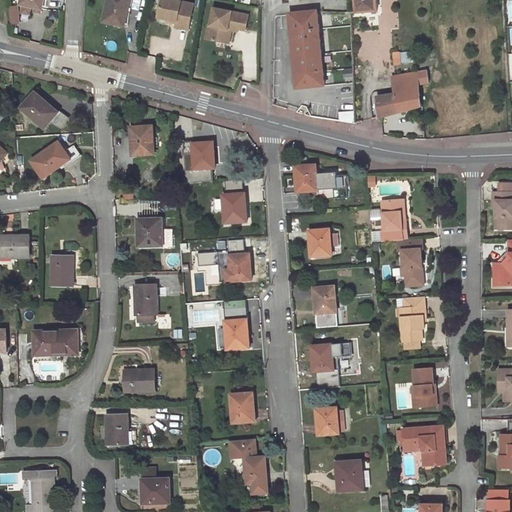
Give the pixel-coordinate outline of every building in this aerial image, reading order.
[(21,0),(21,5),(43,10),(44,0),(21,0)] [(125,26),(130,0),(108,0),(104,21),(125,26)] [(193,5),(169,0),(162,0),(158,18),(167,20),(171,21),(170,23),(176,24),(176,28),(188,31),(193,5)] [(376,0),(355,0),(357,12),(357,14),(378,12),(376,0)] [(17,7),(9,8),(10,24),(18,23),(17,7)] [(248,16),(214,9),(210,26),(208,26),(205,39),(225,43),(229,27),(237,29),(245,31),(248,16)] [(325,86),(318,12),(318,11),(290,14),(298,89),(325,86)] [(237,29),(229,27),(225,43),(229,44),(231,31),(237,33),(237,29)] [(402,65),(402,63),(401,52),(394,53),(395,65),(402,65)] [(414,66),(406,68),(402,68),(403,75),(415,72),(414,66)] [(427,70),(415,72),(403,75),(392,76),(394,94),(408,92),(421,89),(421,85),(429,83),(427,70)] [(422,106),(421,89),(408,92),(409,110),(422,106)] [(36,92),(22,108),(45,129),(51,122),(60,128),(63,126),(70,119),(61,112),(58,113),(36,92)] [(380,118),(409,110),(408,92),(394,94),(377,97),(380,118)] [(340,121),(356,122),(355,104),(338,105),(340,121)] [(154,126),(134,128),(135,134),(131,134),(132,147),(134,147),(134,156),(155,155),(154,126)] [(193,141),(184,142),(187,184),(213,182),(212,169),(213,169),(212,163),(215,163),(215,152),(215,143),(193,144),(193,141)] [(59,143),(32,162),(44,178),(71,160),(59,143)] [(0,162),(1,161),(3,164),(10,156),(0,147),(0,162)] [(296,175),(297,187),(300,187),(301,192),(318,191),(318,190),(317,175),(316,165),(297,167),(298,175),(296,175)] [(318,175),(317,175),(318,190),(319,190),(319,191),(347,189),(346,176),(337,176),(337,173),(318,174),(318,175)] [(244,216),(248,216),(247,203),(245,203),(244,194),(243,180),(225,181),(227,195),(224,195),(224,199),(225,209),(226,224),(245,222),(244,216)] [(496,209),(496,229),(511,229),(511,183),(499,184),(499,192),(493,192),(493,201),(496,201),(496,209)] [(135,191),(125,191),(125,199),(135,199),(135,191)] [(225,209),(224,199),(215,200),(216,210),(225,209)] [(382,231),(383,241),(398,240),(408,240),(407,221),(405,221),(402,221),(400,200),(382,201),(384,231),(382,231)] [(138,221),(139,230),(142,230),(142,237),(139,237),(139,247),(164,246),(163,240),(163,229),(163,220),(138,221)] [(310,240),(312,252),(315,251),(316,257),(332,255),(330,230),(311,231),(312,240),(310,240)] [(30,236),(0,236),(0,258),(30,258),(30,236)] [(423,239),(408,240),(398,240),(398,250),(402,250),(404,269),(404,270),(405,270),(406,276),(406,286),(424,285),(422,267),(420,267),(420,261),(422,261),(421,250),(423,250),(423,239)] [(235,241),(236,255),(249,254),(248,240),(235,241)] [(511,240),(510,240),(509,257),(504,263),(503,263),(494,263),(495,286),(511,285),(511,240)] [(504,263),(509,257),(506,253),(500,258),(504,263)] [(252,274),(251,263),(249,263),(249,254),(236,255),(229,256),(231,282),(249,280),(248,274),(252,274)] [(75,257),(54,256),(52,285),(74,286),(75,257)] [(157,285),(135,286),(136,316),(139,315),(139,322),(156,322),(155,315),(159,315),(157,285)] [(315,297),(317,328),(338,327),(335,286),(316,288),(317,297),(315,297)] [(207,289),(198,289),(199,300),(208,300),(207,289)] [(424,296),(404,298),(405,317),(400,317),(402,342),(404,342),(419,341),(423,341),(422,329),(425,329),(423,308),(425,308),(424,296)] [(404,298),(396,298),(398,317),(400,317),(405,317),(404,298)] [(224,301),(227,338),(228,350),(250,348),(249,328),(247,329),(245,299),(224,301)] [(78,331),(36,332),(36,355),(48,355),(48,353),(79,353),(78,331)] [(419,341),(404,342),(405,349),(420,348),(419,341)] [(352,343),(314,346),(315,355),(313,355),(314,372),(318,372),(319,389),(342,387),(339,357),(353,356),(352,343)] [(416,397),(413,397),(414,408),(437,406),(436,395),(433,395),(432,386),(434,385),(433,384),(432,368),(414,370),(416,386),(416,397)] [(511,369),(499,369),(498,386),(508,386),(508,401),(511,401),(511,369)] [(155,370),(126,370),(126,392),(156,391),(155,370)] [(508,386),(498,386),(498,393),(504,393),(504,401),(508,401),(508,386)] [(251,399),(251,394),(231,395),(233,423),(254,422),(253,414),(255,413),(254,399),(251,399)] [(321,414),(317,414),(318,427),(320,427),(321,435),(339,433),(339,432),(338,423),(343,423),(343,413),(337,413),(337,407),(320,409),(321,414)] [(129,444),(129,431),(129,415),(106,416),(107,445),(129,444)] [(444,426),(403,429),(404,431),(397,431),(398,440),(404,439),(405,448),(421,447),(426,451),(427,465),(446,464),(444,426)] [(504,456),(503,468),(511,467),(511,434),(502,434),(502,456),(504,456)] [(263,463),(262,457),(256,458),(255,439),(231,441),(232,460),(245,459),(246,474),(247,484),(253,484),(254,499),(269,498),(268,483),(266,483),(266,474),(267,474),(266,463),(263,463)] [(371,487),(370,471),(362,472),(362,462),(337,464),(339,491),(364,489),(364,488),(371,487)] [(157,479),(157,476),(157,468),(143,469),(144,504),(171,503),(170,479),(169,479),(157,479)] [(56,511),(56,478),(59,478),(58,470),(26,471),(26,479),(35,479),(36,506),(36,511),(56,511)] [(247,484),(246,474),(243,474),(237,482),(244,489),(247,484)] [(510,487),(488,487),(488,500),(510,500),(510,487)] [(382,504),(389,503),(389,495),(381,496),(382,504)] [(488,500),(488,511),(509,511),(510,500),(488,500)] [(390,511),(389,503),(382,504),(382,511),(390,511)]
